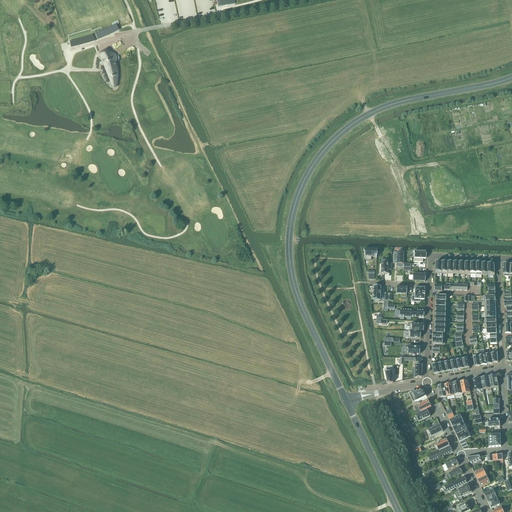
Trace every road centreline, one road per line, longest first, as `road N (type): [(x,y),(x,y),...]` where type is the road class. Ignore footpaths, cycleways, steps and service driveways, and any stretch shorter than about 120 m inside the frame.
road 1 (secondary): [(347,402),(293,276),(290,233),(305,179),(333,141),(383,107),(511,77)]
road 2 (secondary): [(397,511),(347,402)]
